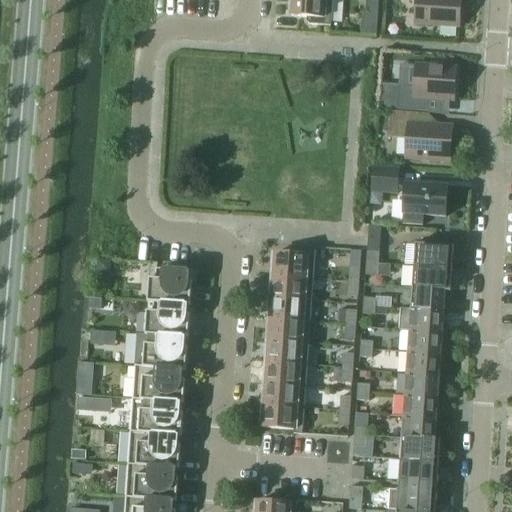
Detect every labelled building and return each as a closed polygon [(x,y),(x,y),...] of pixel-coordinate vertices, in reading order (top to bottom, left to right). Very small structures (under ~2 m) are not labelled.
[(330,27),(332,0),(292,0),(291,17),(307,18),(306,22),(309,25),(317,26),(330,27)] [(377,15),(378,0),(372,0),(368,0),(368,14),(377,15)] [(416,0),(415,25),(459,28),(460,0),(416,0)] [(454,100),(456,69),(416,67),(415,87),(398,86),(397,110),(429,113),(430,99),(454,100)] [(421,126),(421,114),(389,112),(388,130),(407,132),(406,158),(450,161),(452,128),(421,126)] [(397,195),(399,170),(373,168),(372,193),(397,195)] [(403,215),(403,225),(423,226),(423,216),(446,218),(448,188),(405,185),(403,215)] [(414,267),(452,270),(453,247),(432,245),(433,238),(432,238),(428,238),(425,239),(422,240),(419,242),(417,245),(415,245),(414,267)] [(273,277),(313,280),(315,250),(301,249),(294,249),(290,252),(290,256),(274,254),(273,277)] [(366,264),(378,265),(379,252),(367,251),(366,264)] [(97,262),(97,273),(104,274),(108,271),(109,262),(97,262)] [(378,277),(378,265),(366,264),(365,276),(378,277)] [(450,290),(452,270),(414,267),(412,289),(451,291),(451,290),(450,290)] [(348,283),(358,283),(359,269),(349,268),(348,283)] [(147,303),(190,306),(192,283),(187,282),(188,272),(164,270),(156,270),(155,280),(149,280),(147,303)] [(311,301),(313,280),(273,277),(271,299),(311,301)] [(357,297),(358,283),(348,283),(348,297),(357,297)] [(451,293),(451,291),(412,289),(411,310),(444,312),(446,292),(451,293)] [(310,323),(311,301),(271,299),(270,320),(310,323)] [(363,307),(375,308),(376,299),(364,299),(363,307)] [(92,300),(92,309),(102,310),(102,300),(92,300)] [(190,306),(147,303),(153,304),(153,313),(147,312),(145,335),(188,338),(190,315),(185,315),(186,306),(190,306)] [(375,316),(375,308),(363,307),(362,315),(375,316)] [(401,309),(399,331),(409,332),(447,334),(447,333),(443,333),(444,312),(411,310),(401,309)] [(340,310),(339,325),(346,326),(355,326),(356,312),(347,311),(340,310)] [(308,344),(310,323),(270,320),(268,342),(308,344)] [(354,340),(355,326),(346,326),(345,340),(354,340)] [(446,356),(447,334),(409,332),(408,353),(446,356)] [(135,367),(186,371),(186,359),(187,348),(183,348),(183,339),(188,339),(188,338),(145,335),(137,335),(135,367)] [(307,366),(308,344),(268,342),(267,363),(307,366)] [(360,350),(372,351),(373,342),(361,342),(360,350)] [(372,359),(372,351),(360,350),(359,358),(372,359)] [(444,377),(446,356),(408,353),(406,375),(444,377)] [(343,369),(352,369),(353,355),(344,354),(343,369)] [(305,387),(307,366),(267,363),(265,385),(305,387)] [(186,372),(186,371),(135,367),(132,400),(183,404),(185,381),(181,380),(181,372),(186,372)] [(352,384),(352,369),(343,369),(342,383),(352,384)] [(443,399),(444,377),(406,375),(405,396),(443,399)] [(304,409),(305,387),(265,385),(264,406),(304,409)] [(357,393),(369,394),(370,385),(358,385),(357,393)] [(369,402),(369,394),(357,393),(356,401),(369,402)] [(443,400),(443,399),(405,396),(403,418),(437,420),(438,400),(443,400)] [(340,412),(349,412),(350,398),(341,397),(340,412)] [(86,399),(85,407),(98,408),(99,399),(86,399)] [(183,405),(183,404),(132,400),(130,433),(181,436),(183,413),(178,413),(179,404),(183,405)] [(302,435),(304,409),(264,406),(262,429),(294,431),(294,435),(302,435)] [(348,427),(349,412),(340,412),(339,426),(348,427)] [(435,440),(437,420),(403,418),(402,439),(440,442),(440,441),(435,440)] [(354,436),(366,437),(367,429),(355,428),(354,436)] [(181,437),(181,436),(130,433),(128,466),(179,469),(180,446),(176,446),(177,437),(181,437)] [(366,449),(366,437),(354,436),(353,448),(366,449)] [(440,443),(440,442),(402,439),(400,461),(438,464),(440,443)] [(73,452),(72,460),(85,461),(85,452),(73,452)] [(398,487),(437,490),(437,486),(438,486),(438,484),(437,484),(438,464),(400,461),(399,482),(397,482),(397,483),(399,483),(398,487)] [(73,465),(72,476),(78,476),(83,472),(83,466),(73,465)] [(179,470),(179,469),(128,466),(126,498),(177,502),(178,479),(174,479),(174,470),(179,470)] [(363,481),(364,468),(352,467),(351,480),(363,481)] [(350,500),(349,510),(361,511),(362,501),(363,488),(350,487),(350,500)] [(398,487),(398,491),(390,490),(388,511),(434,511),(436,495),(437,495),(438,493),(436,493),(437,490),(398,487)] [(177,503),(177,502),(126,498),(124,511),(175,511),(176,511),(171,511),(172,502),(177,503)] [(256,511),(298,511),(297,509),(297,502),(289,501),(289,505),(257,503),(256,511)]
